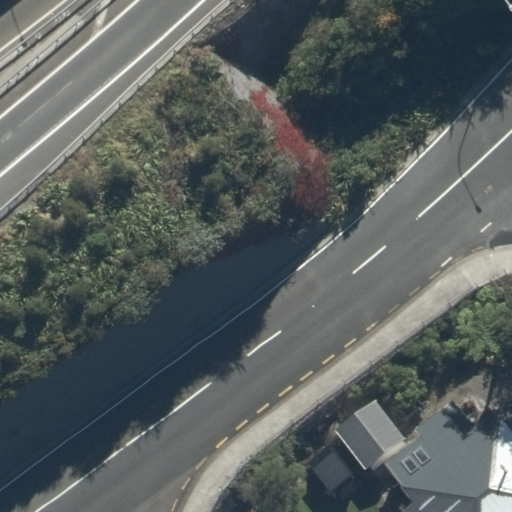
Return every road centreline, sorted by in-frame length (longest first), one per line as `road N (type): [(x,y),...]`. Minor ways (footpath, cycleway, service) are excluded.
road 1 (residential): [(511,124),(438,207),(65,511)]
road 2 (trunk): [(156,0),(0,137)]
